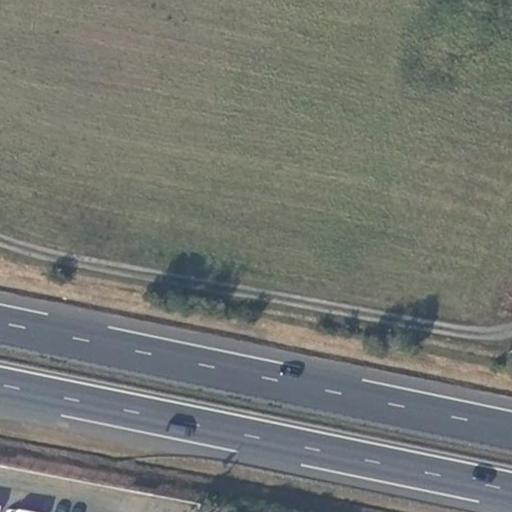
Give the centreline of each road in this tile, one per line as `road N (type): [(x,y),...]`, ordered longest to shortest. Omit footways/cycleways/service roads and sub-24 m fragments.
road 1 (track): [(0,240),(31,254),(496,335),(511,328)]
road 2 (trunk): [(511,432),(0,324)]
road 3 (trunk): [(0,388),(511,496)]
